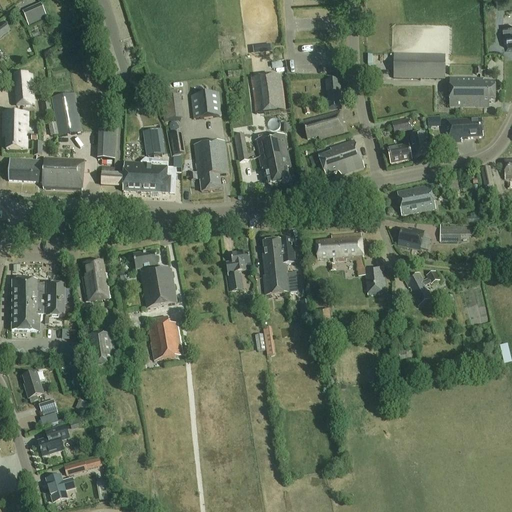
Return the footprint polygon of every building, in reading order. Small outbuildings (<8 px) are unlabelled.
[(22,13),(29,27),(47,19),(41,5),(22,13)] [(4,23),(0,25),(0,38),(10,31),(4,23)] [(511,28),(503,29),(503,34),(505,50),(511,48),(511,28)] [(394,56),(393,80),(445,80),(445,66),(445,57),(445,56),(394,56)] [(281,75),(251,79),(255,115),(285,111),(281,75)] [(17,108),(34,106),(33,95),(29,95),(29,89),(32,89),(31,76),(14,78),(17,108)] [(483,80),(449,80),(449,109),(489,109),(489,103),(495,103),(495,83),(483,83),(483,80)] [(327,111),(341,110),(339,81),(325,82),(327,111)] [(191,97),(193,120),(221,117),(219,94),(191,97)] [(75,95),(50,100),(58,138),(83,133),(75,95)] [(26,136),(28,136),(27,114),(17,113),(3,114),(2,138),(6,138),(6,151),(26,151),(26,141),(26,136)] [(342,120),(340,113),(302,123),(307,141),(319,138),(319,140),(346,133),(344,126),(342,120)] [(433,118),(433,127),(446,126),(445,117),(433,118)] [(394,136),(412,132),(412,129),(408,130),(407,124),(410,123),(410,120),(392,124),(394,136)] [(448,144),(453,144),(462,143),(461,140),(483,139),(482,122),(447,124),(448,144)] [(291,125),(283,126),(284,134),(292,133),(291,125)] [(103,129),(103,158),(119,159),(119,130),(103,129)] [(428,140),(427,134),(410,137),(415,159),(428,156),(425,140),(428,140)] [(181,135),(170,136),(173,158),(184,155),(181,135)] [(239,164),(248,162),(243,135),(234,137),(239,164)] [(287,170),(291,169),(284,136),(255,142),(260,164),(255,165),(256,172),(263,171),(264,176),(267,176),(269,187),(289,183),(287,170)] [(168,138),(143,142),(147,161),(147,166),(124,165),(124,174),(123,188),(123,193),(174,196),(175,175),(181,175),(181,157),(173,158),(171,157),(168,138)] [(364,169),(354,142),(330,151),(331,154),(318,158),(326,178),(338,174),(341,177),(364,169)] [(228,176),(224,143),(194,147),(197,174),(190,175),(191,182),(198,181),(198,182),(200,182),(201,193),(221,191),(219,177),(228,176)] [(34,144),(34,157),(42,157),(43,144),(34,144)] [(387,150),(391,166),(412,161),(408,146),(387,150)] [(83,162),(43,160),(43,162),(9,161),(8,182),(42,184),(42,187),(43,190),(43,191),(82,192),(83,162)] [(102,168),(101,186),(114,187),(115,174),(115,169),(102,168)] [(493,189),(489,169),(480,171),(485,191),(493,189)] [(119,174),(115,174),(114,187),(118,187),(123,188),(124,174),(119,174)] [(446,184),(448,194),(459,193),(457,182),(446,184)] [(436,212),(431,188),(397,195),(402,218),(436,212)] [(474,229),(440,229),(440,243),(460,243),(460,238),(474,238),(474,229)] [(415,234),(401,231),(398,247),(421,251),(424,233),(416,232),(415,234)] [(334,264),(363,261),(361,235),(331,237),(332,244),(316,245),(317,261),(334,260),(334,264)] [(295,264),(293,241),(263,244),(264,250),(263,251),(265,278),(263,279),(265,297),(298,294),(296,275),(287,275),(286,265),(295,264)] [(159,273),(156,254),(134,258),(136,273),(140,272),(147,311),(177,306),(171,271),(159,273)] [(252,272),(249,254),(231,257),(233,264),(226,265),(228,276),(231,294),(239,293),(236,276),(235,277),(234,275),(246,273),(252,272)] [(105,277),(103,263),(84,266),(86,280),(83,280),(86,305),(111,301),(107,276),(105,277)] [(383,268),(365,270),(368,296),(386,294),(383,268)] [(438,281),(434,273),(425,277),(427,281),(423,282),(419,274),(404,282),(418,308),(432,300),(428,292),(427,293),(424,288),(430,285),(431,286),(438,281)] [(111,277),(112,283),(112,287),(119,286),(117,275),(111,277)] [(12,282),(11,312),(11,333),(39,333),(39,317),(45,317),(45,318),(63,319),(64,300),(64,288),(64,286),(36,286),(36,282),(12,282)] [(485,286),(466,288),(471,323),(489,320),(485,286)] [(122,291),(112,292),(114,311),(113,311),(115,326),(126,325),(122,291)] [(304,321),(306,321),(311,321),(310,310),(301,311),(303,322),(304,321)] [(168,318),(146,322),(154,363),(184,357),(178,325),(169,326),(168,318)] [(263,330),(267,358),(275,356),(271,329),(263,330)] [(112,334),(85,339),(90,369),(97,367),(99,378),(113,375),(111,365),(117,364),(112,334)] [(263,336),(255,337),(258,353),(265,352),(263,336)] [(406,352),(399,353),(400,361),(407,360),(406,352)] [(136,365),(137,372),(146,371),(145,364),(136,365)] [(75,393),(88,390),(85,370),(71,373),(75,393)] [(43,396),(37,374),(23,378),(25,386),(24,387),(28,401),(43,396)] [(54,402),(39,406),(42,414),(43,413),(44,419),(58,415),(54,402)] [(85,404),(81,412),(90,415),(93,407),(85,404)] [(85,420),(70,424),(72,432),(87,427),(93,426),(90,418),(85,420)] [(45,433),(47,440),(38,443),(42,458),(64,452),(61,443),(69,441),(65,427),(45,433)] [(98,461),(84,464),(84,463),(65,469),(67,478),(87,473),(86,472),(99,469),(98,461)] [(62,483),(60,477),(47,481),(54,505),(67,501),(65,492),(75,489),(72,480),(62,483)]
